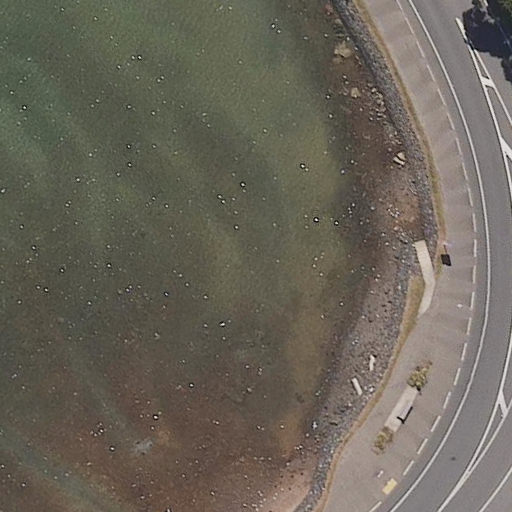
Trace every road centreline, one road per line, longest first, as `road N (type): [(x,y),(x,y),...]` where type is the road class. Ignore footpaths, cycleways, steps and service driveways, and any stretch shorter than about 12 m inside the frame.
road 1 (secondary): [(445,0),(511,138)]
road 2 (secondary): [(511,382),(476,459),(437,511)]
